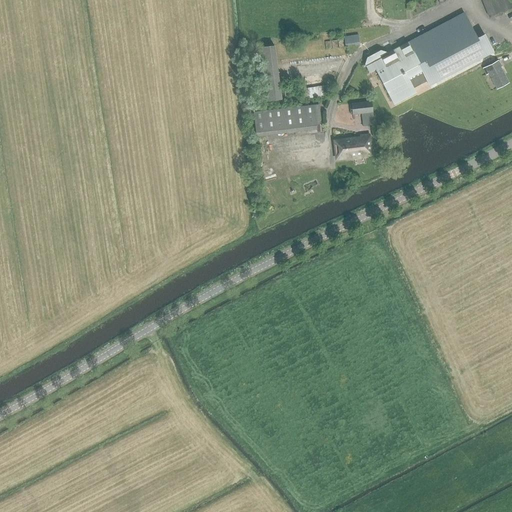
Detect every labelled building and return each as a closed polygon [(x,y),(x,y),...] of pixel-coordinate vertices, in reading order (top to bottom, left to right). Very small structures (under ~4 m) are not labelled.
[(511,0),(481,0),(488,17),(511,7),(511,0)] [(429,86),(493,53),(484,35),(477,39),(463,13),(393,51),(394,53),(391,54),(380,51),(367,58),(365,65),(369,72),(375,69),(393,105),(415,93),(412,88),(427,81),(429,86)] [(343,37),(344,45),(355,44),(355,46),(359,45),(358,35),(343,37)] [(281,100),(274,46),(254,48),(261,102),(281,100)] [(496,89),(508,83),(500,67),(501,67),(498,61),(483,69),(486,75),(488,74),(496,89)] [(301,88),(302,99),(329,96),(328,85),(301,88)] [(371,101),(350,104),(351,116),(360,115),(362,126),(374,125),(371,101)] [(313,105),(252,112),(255,136),(316,130),(313,105)] [(335,161),(372,156),(369,133),(359,134),(359,137),(332,140),(335,161)]
